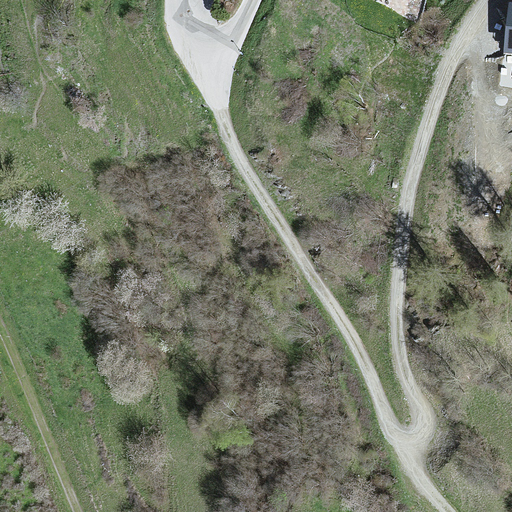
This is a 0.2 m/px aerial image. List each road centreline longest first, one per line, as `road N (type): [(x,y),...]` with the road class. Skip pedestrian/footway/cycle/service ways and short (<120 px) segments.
road 1 (track): [(75,511),(0,327)]
road 2 (unclassified): [(176,0),(184,31),(204,47),(229,39),(253,0)]
